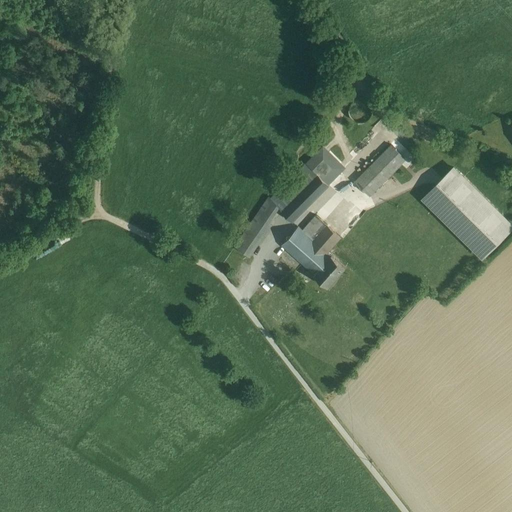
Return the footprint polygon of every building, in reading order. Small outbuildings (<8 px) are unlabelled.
[(350,108),(351,112),(354,116),(358,118),(362,119),(367,118),(371,115),(373,111),(374,106),(372,101),(369,97),(364,96),(359,96),(355,97),(352,100),(351,104),(350,108)] [(391,142),(356,180),(372,194),(407,156),(391,142)] [(330,152),(345,165),(349,160),(335,147),(330,152)] [(310,160),(276,197),(281,202),(297,216),(345,165),(330,152),(327,149),(313,163),(310,160)] [(511,218),(455,164),(422,198),(485,257),(511,229),(511,218)] [(273,196),(265,209),(275,216),(277,213),(275,211),(281,202),(276,197),(273,196)] [(240,244),(251,253),(276,217),(275,216),(265,209),(240,244)] [(282,240),(316,269),(334,249),(331,246),(342,233),(316,210),(303,225),(299,221),(282,240)] [(334,249),(316,269),(330,282),(348,261),(334,248),(334,249)]
